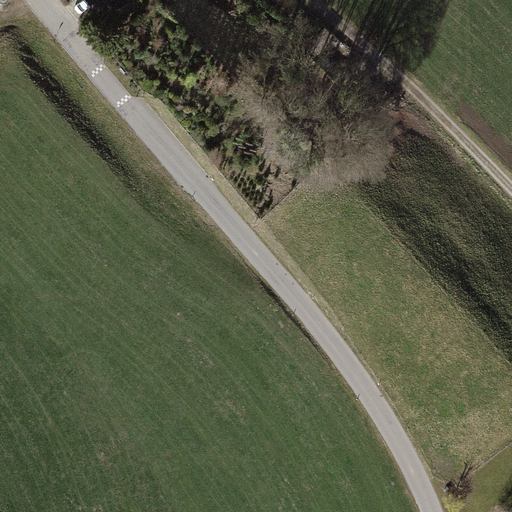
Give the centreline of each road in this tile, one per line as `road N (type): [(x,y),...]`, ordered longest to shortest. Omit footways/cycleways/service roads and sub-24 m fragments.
road 1 (residential): [(37,0),(320,328),(399,441),(430,511)]
road 2 (track): [(309,0),(511,189)]
